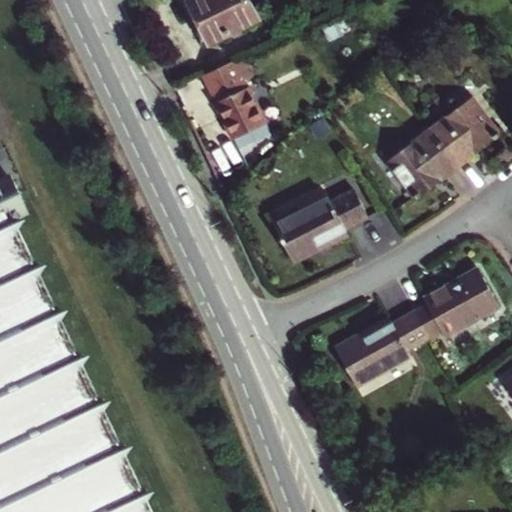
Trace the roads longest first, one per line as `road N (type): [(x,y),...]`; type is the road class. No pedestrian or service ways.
road 1 (track): [(9,135),(190,511)]
road 2 (tertiary): [(241,337),(85,2)]
road 3 (residential): [(480,210),(369,281),(241,337)]
road 4 (tertiary): [(329,511),(262,384)]
road 5 (tertiary): [(262,384),(301,511)]
